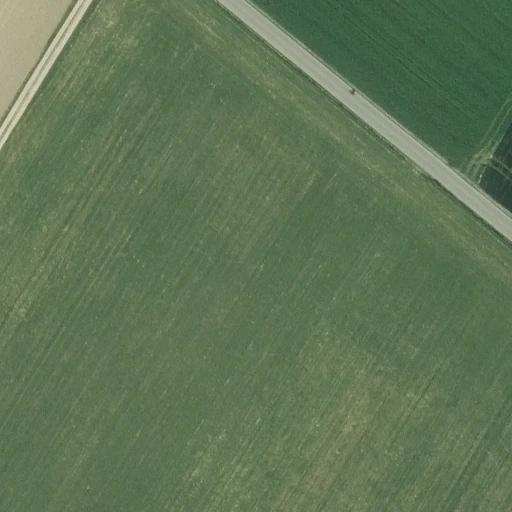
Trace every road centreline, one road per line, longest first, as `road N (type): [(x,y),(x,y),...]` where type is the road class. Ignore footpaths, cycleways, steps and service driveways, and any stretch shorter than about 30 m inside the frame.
road 1 (residential): [(245,0),(511,225)]
road 2 (track): [(0,154),(95,0)]
